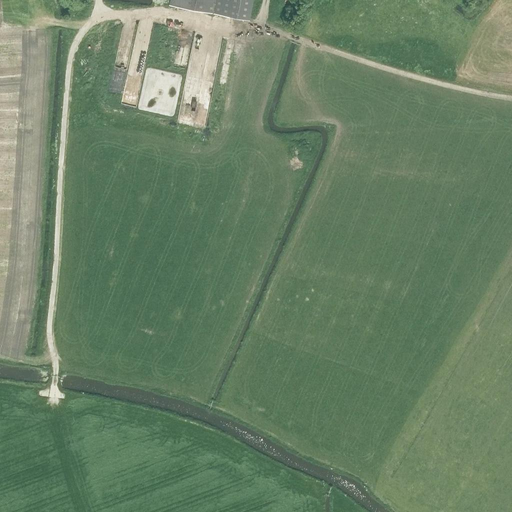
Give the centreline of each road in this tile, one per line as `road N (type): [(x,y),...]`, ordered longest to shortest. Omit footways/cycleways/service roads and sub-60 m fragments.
road 1 (track): [(98,0),(67,71),(49,330),(52,396)]
road 2 (track): [(254,26),(424,80),(511,98)]
road 3 (track): [(94,20),(127,12),(254,26)]
